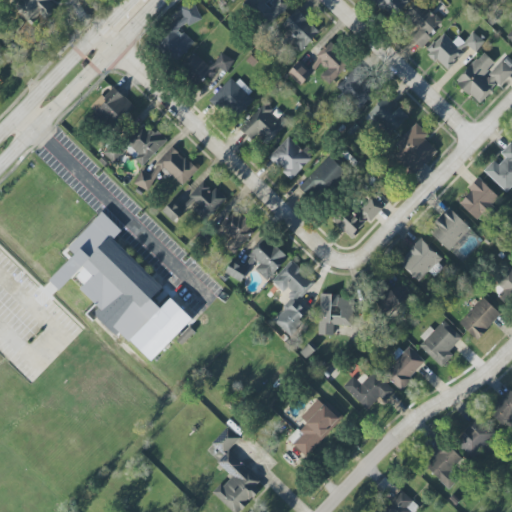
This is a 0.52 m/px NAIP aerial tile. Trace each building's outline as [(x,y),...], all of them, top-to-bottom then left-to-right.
[(15,0),(12,3),(40,27),(57,6),(51,2),(52,0),(15,0)] [(268,25),(291,4),(287,0),(272,0),(267,5),(262,0),(259,0),(252,7),(268,25)] [(410,0),(374,0),(394,18),(410,0)] [(415,0),(404,15),(420,28),(410,40),(420,48),(443,21),(417,0),(415,0)] [(194,44),(183,32),(201,14),(189,1),(180,11),(184,15),(156,42),(175,62),(194,44)] [(281,24),(295,38),(292,41),(300,51),(319,33),(297,9),(281,24)] [(464,44),(476,52),(484,41),(472,32),(464,44)] [(452,42),(444,33),(426,50),(445,71),(464,54),(459,48),(464,43),(458,37),(452,42)] [(314,59),(326,70),(321,75),(330,84),(350,62),(329,43),(314,59)] [(455,82),(480,105),(511,69),(501,59),(496,64),(483,52),(455,82)] [(234,59),(220,53),(214,66),(228,72),(234,59)] [(212,70),(196,54),(182,69),(198,84),(212,70)] [(287,73),(300,86),(311,74),(298,62),(287,73)] [(375,93),(351,71),(336,88),(359,110),(375,93)] [(233,76),(209,99),(231,122),(255,99),(233,76)] [(92,108),(112,129),(135,108),(115,87),(92,108)] [(389,136),(408,116),(386,95),(367,116),(389,136)] [(266,145),(289,123),(282,116),(279,119),(262,101),(237,125),(253,143),(259,138),(266,145)] [(428,134),(416,123),(395,145),(400,150),(394,157),(414,176),(437,151),(424,138),(428,134)] [(123,147),(141,166),(168,141),(156,129),(151,134),(144,126),(123,147)] [(268,158),(291,180),(312,157),(289,135),(268,158)] [(484,171),(506,192),(511,186),(511,144),(510,143),(500,153),(505,158),(498,165),(493,161),(484,171)] [(196,164),(166,149),(152,176),(141,170),(133,184),(149,192),(160,170),(186,184),(196,164)] [(300,186),(313,199),(320,192),(325,198),(348,174),(329,155),(300,186)] [(459,204),(475,221),(499,198),(479,177),(468,188),(471,192),(459,204)] [(162,211),(175,223),(190,207),(205,221),(227,198),(215,187),(211,191),(202,183),(179,207),(173,200),(162,211)] [(331,219),(351,239),(381,208),(371,198),(356,214),(346,203),(331,219)] [(427,231),(449,251),(470,228),(449,208),(427,231)] [(238,255),(256,224),(232,209),(218,231),(230,238),(225,247),(238,255)] [(151,362),(192,320),(171,298),(161,308),(151,299),(163,288),(113,239),(122,231),(103,212),(68,247),(75,254),(49,280),(59,290),(70,279),(98,306),(92,313),(116,336),(120,332),(151,362)] [(259,264),(255,269),(267,280),(287,258),(264,238),(249,255),(259,264)] [(419,282),(441,258),(421,239),(399,263),(419,282)] [(240,282),(248,270),(231,260),(224,272),(240,282)] [(271,281),(277,287),(290,292),(283,311),(273,321),(290,336),(296,329),(301,318),(309,310),(298,300),(315,282),(291,260),(271,281)] [(511,297),(511,267),(510,266),(493,280),(504,293),(502,295),(507,302),(511,297)] [(375,298),(382,312),(411,298),(403,284),(375,298)] [(319,335),(333,336),(334,325),(354,326),(355,296),(320,295),(319,335)] [(501,314),(483,297),(459,323),(476,340),(501,314)] [(434,331),(431,328),(416,344),(441,367),(453,355),(449,351),(461,338),(443,320),(434,331)] [(389,360),(393,364),(384,373),(399,389),(426,363),(407,343),(389,360)] [(507,428),(511,423),(511,390),(510,388),(494,405),(502,413),(497,418),(507,428)] [(301,417),(305,422),(288,440),(306,457),(342,420),(319,398),(301,417)] [(457,448),(479,459),(494,428),(473,417),(457,448)] [(213,494),(231,511),(240,511),(264,488),(227,451),(240,438),(228,426),(211,443),(224,456),(217,462),(231,476),(213,494)] [(433,450),(437,453),(425,466),(448,489),(458,478),(453,473),(464,461),(443,440),(433,450)] [(384,511),(408,511),(405,508),(412,501),(402,490),(382,509),(384,511)]
